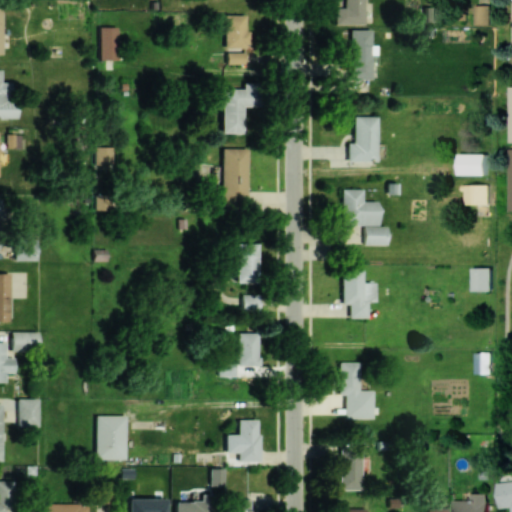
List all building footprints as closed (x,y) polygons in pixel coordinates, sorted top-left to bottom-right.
[(361,0),(341,0),(342,7),(332,7),(333,24),(362,24),(361,0)] [(490,25),(490,4),(475,4),(475,25),(490,25)] [(245,15),(222,14),(222,47),(244,48),(245,15)] [(116,26),(97,27),(97,60),(116,60),(116,26)] [(368,78),(368,54),(373,54),(373,44),(368,44),(368,29),(346,29),(347,79),(368,78)] [(223,52),(223,63),(244,63),(244,52),(223,52)] [(0,117),(15,118),(15,97),(9,97),(10,82),(0,81),(0,117)] [(220,133),(241,132),(241,106),(251,106),(251,82),(241,82),(241,88),(220,89),(220,133)] [(374,116),(350,116),(351,142),(345,142),(345,161),(374,161),(374,116)] [(85,162),(85,146),(72,146),(72,162),(85,162)] [(94,164),(112,165),(112,147),(94,146),(94,164)] [(218,207),(244,207),(245,148),(220,148),(218,207)] [(488,154),(460,154),(460,175),(488,175),(488,154)] [(475,205),(495,204),(495,184),(475,184),(475,205)] [(360,189),(340,188),(340,224),(361,225),(361,245),(384,245),(384,226),(376,226),(376,201),(360,201),(360,189)] [(35,260),(35,234),(12,235),(12,260),(35,260)] [(235,282),(256,282),(256,243),(234,243),(235,282)] [(474,291),(493,291),(493,267),(473,268),(474,291)] [(360,269),(339,270),(340,304),(346,304),(346,318),(365,317),(365,301),(373,301),(372,282),(360,282),(360,269)] [(0,320),(8,321),(7,272),(0,271),(0,320)] [(257,310),(257,294),(239,295),(239,310),(257,310)] [(255,332),(234,333),(235,368),(256,368),(255,332)] [(370,418),(371,390),(356,390),(357,362),(337,362),(336,394),(343,394),(342,418),(370,418)] [(36,398),(14,398),(15,426),(36,426),(36,398)] [(124,415),(93,415),(93,459),(123,459),(124,415)] [(223,434),(223,452),(235,452),(235,461),(257,460),(256,418),(235,419),(235,434),(223,434)] [(339,490),(360,489),(359,449),(337,450),(339,490)] [(207,485),(222,486),(223,468),(208,468),(207,485)] [(0,511),(12,511),(13,481),(0,480),(0,511)] [(511,480),(498,482),(500,508),(511,506),(511,480)] [(97,488),(95,511),(106,511),(107,489),(97,488)] [(453,500),(452,511),(488,511),(489,493),(472,493),(472,501),(453,500)] [(173,511),(207,511),(208,494),(199,494),(198,502),(173,501),(173,511)] [(162,511),(162,498),(124,499),(124,511),(162,511)] [(230,511),(252,511),(253,510),(247,510),(247,499),(230,499),(230,511)] [(85,511),(85,504),(44,503),(43,511),(85,511)]
